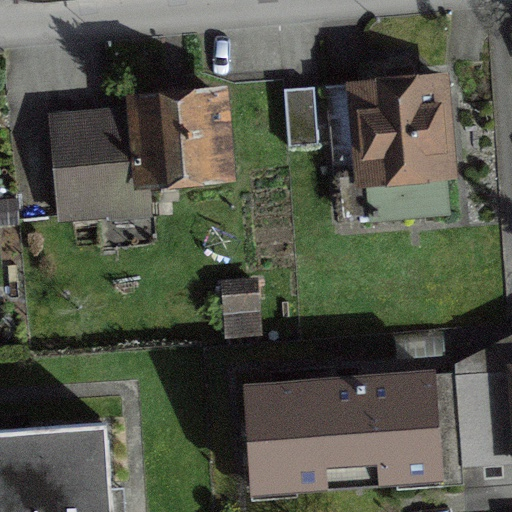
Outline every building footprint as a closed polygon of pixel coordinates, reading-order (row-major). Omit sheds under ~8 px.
[(453,87),(355,95),(364,198),(461,190),(453,87)] [(311,92),(278,96),(285,153),(318,149),(311,92)] [(133,119),(57,124),(64,230),(142,224),(139,194),(240,187),(234,98),(132,106),(133,119)] [(442,390),(449,476),(511,470),(511,349),(461,375),(461,387),(442,390)] [(442,390),(441,382),(259,397),(268,503),(450,488),(449,476),(442,390)] [(0,511),(107,511),(102,434),(0,441),(0,511)]
